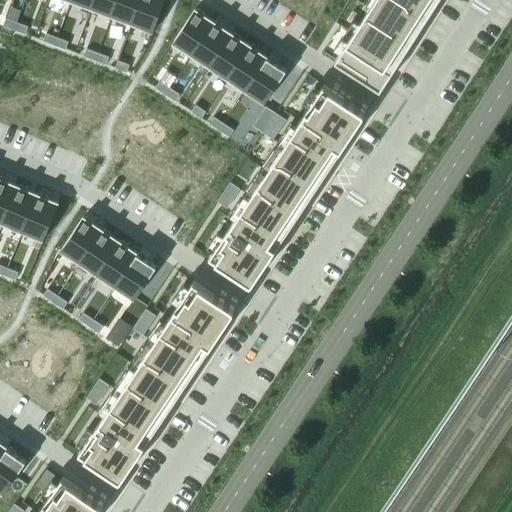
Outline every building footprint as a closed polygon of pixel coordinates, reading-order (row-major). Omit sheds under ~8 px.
[(94,0),(92,7),(112,15),(117,0),(94,0)] [(117,0),(112,15),(132,23),(140,0),(117,0)] [(140,0),(132,23),(153,31),(164,0),(140,0)] [(373,0),(336,59),(381,88),(437,0),(373,0)] [(195,8),(173,42),(192,54),(214,21),(204,15),(204,12),(199,8),(196,9),(195,8)] [(6,18),(3,25),(14,30),(17,22),(6,18)] [(214,21),(192,54),(210,66),(232,33),(222,27),(222,24),(217,20),(214,21)] [(17,22),(14,30),(25,34),(28,26),(17,22)] [(232,33),(210,66),(228,78),(250,45),(241,39),(240,36),(235,32),(232,33)] [(46,33),(43,41),(55,45),(57,37),(46,33)] [(57,37),(55,45),(66,49),(68,41),(57,37)] [(250,45),(228,78),(246,90),(268,57),(259,50),(258,48),(253,44),(250,45)] [(87,48),(84,56),(95,60),(98,52),(87,48)] [(98,52),(95,60),(106,64),(109,56),(98,52)] [(268,57),(246,90),(265,102),(287,69),(277,62),(276,60),(271,56),(268,57)] [(118,60),(115,67),(127,72),(129,64),(118,60)] [(160,81),(155,88),(165,94),(170,87),(160,81)] [(324,84),(210,256),(250,282),(251,282),(252,282),(253,281),(364,114),(364,113),(364,112),(364,111),(363,110),(324,84)] [(170,87),(165,94),(175,101),(180,94),(170,87)] [(196,105),(191,111),(201,118),(206,111),(196,105)] [(276,113),(272,119),(282,126),(286,119),(276,113)] [(214,117),(210,123),(219,130),(224,123),(214,117)] [(270,122),(268,125),(278,132),(282,126),(272,119),(270,122)] [(224,123),(219,130),(229,136),(234,130),(224,123)] [(264,130),(263,132),(273,138),(278,132),(268,125),(264,130)] [(0,221),(3,222),(18,185),(8,181),(7,178),(1,176),(0,176),(0,221)] [(230,181),(226,188),(236,194),(240,188),(230,181)] [(18,185),(3,222),(23,230),(38,194),(28,189),(27,187),(21,184),(19,186),(18,185)] [(226,188),(222,194),(232,201),(236,194),(226,188)] [(38,194),(23,230),(44,239),(59,202),(48,198),(47,195),(41,193),(39,194),(38,194)] [(222,194),(218,201),(228,207),(232,201),(222,194)] [(83,216),(61,249),(80,262),(102,229),(93,222),(93,220),(87,216),(85,217),(83,216)] [(102,229),(80,262),(98,274),(120,241),(111,234),(111,232),(105,228),(103,229),(102,229)] [(120,241),(98,274),(116,286),(138,253),(129,246),(128,244),(123,240),(120,241)] [(138,253),(116,286),(135,298),(157,265),(147,258),(146,256),(141,252),(138,253)] [(7,267),(4,275),(15,279),(18,272),(7,267)] [(194,280),(79,451),(119,478),(120,478),(121,478),(122,478),(122,477),(234,310),(234,309),(234,308),(234,307),(233,306),(194,280)] [(48,288),(43,295),(53,302),(58,295),(48,288)] [(58,295),(53,302),(63,308),(67,301),(58,295)] [(146,308),(142,314),(152,321),(156,315),(146,308)] [(84,312),(79,319),(89,326),(94,319),(84,312)] [(142,314),(138,321),(148,328),(152,321),(142,314)] [(94,319),(89,326),(99,332),(103,325),(94,319)] [(138,321),(133,327),(143,334),(148,328),(138,321)] [(100,378),(95,384),(105,391),(110,385),(100,378)] [(95,384),(91,391),(101,397),(105,391),(95,384)] [(91,391),(87,397),(97,404),(101,397),(91,391)] [(8,447),(0,458),(0,490),(3,493),(26,460),(16,453),(16,450),(11,447),(8,447)] [(63,476),(37,511),(98,511),(102,507),(103,506),(103,505),(102,504),(102,503),(101,503),(63,476)] [(19,496),(13,505),(22,510),(28,502),(19,496)]
